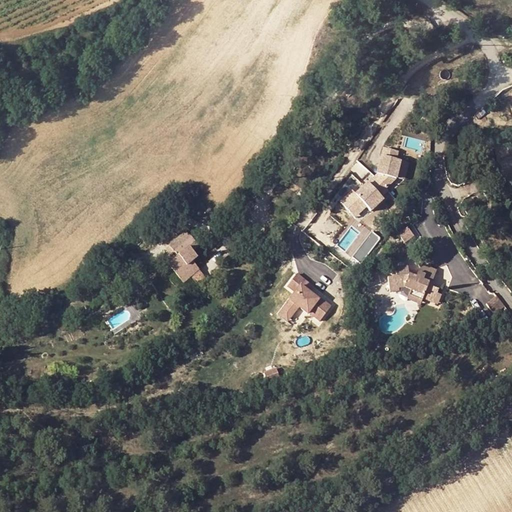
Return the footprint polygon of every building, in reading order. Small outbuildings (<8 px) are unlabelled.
[(499,159),(511,154),(511,136),(494,143),(499,159)] [(352,193),(342,207),(353,218),(365,207),(369,212),(382,200),(380,198),(387,191),(385,188),(395,179),(396,173),(404,175),(407,163),(395,160),(397,152),(385,149),(380,155),(376,176),(355,196),(352,193)] [(342,207),(352,193),(351,192),(339,203),(342,207)] [(414,236),(407,228),(399,236),(406,244),(414,236)] [(168,266),(179,279),(188,272),(193,277),(200,271),(193,263),(198,259),(193,252),(199,246),(186,231),(168,246),(178,257),(168,266)] [(364,264),(384,238),(375,231),(355,257),(364,264)] [(418,298),(430,302),(431,300),(433,296),(443,299),(445,293),(446,288),(435,285),(436,281),(431,280),(432,276),(440,279),(442,270),(425,265),(422,277),(414,275),(412,268),(400,272),(402,279),(393,282),(398,296),(407,293),(406,291),(415,288),(421,290),(418,298)] [(188,272),(179,279),(183,284),(193,277),(188,272)] [(293,318),(299,311),(307,318),(308,317),(319,326),(331,312),(320,303),(319,305),(301,290),(306,285),(298,279),(288,290),(296,297),(284,311),(293,318)] [(450,294),(445,293),(443,299),(433,296),(431,300),(446,305),(450,294)] [(496,296),(486,304),(494,315),(505,307),(496,296)] [(416,303),(428,307),(430,302),(418,298),(416,303)] [(284,311),(278,318),(287,325),(293,318),(284,311)]
